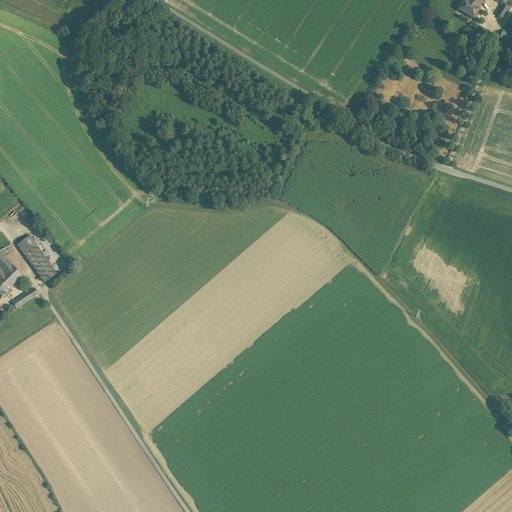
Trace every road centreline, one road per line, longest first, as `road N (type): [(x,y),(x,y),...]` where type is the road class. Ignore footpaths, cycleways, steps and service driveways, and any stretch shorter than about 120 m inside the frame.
road 1 (unclassified): [(511,190),(391,149),(157,0)]
road 2 (track): [(318,100),(265,198),(232,208),(148,210),(44,296)]
road 3 (track): [(188,511),(12,241)]
